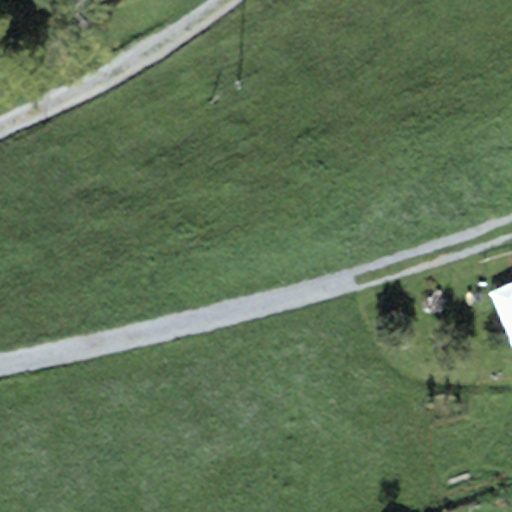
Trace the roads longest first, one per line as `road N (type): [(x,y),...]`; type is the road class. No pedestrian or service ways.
road 1 (track): [(0,347),(511,207)]
road 2 (track): [(252,0),(181,52),(0,142)]
